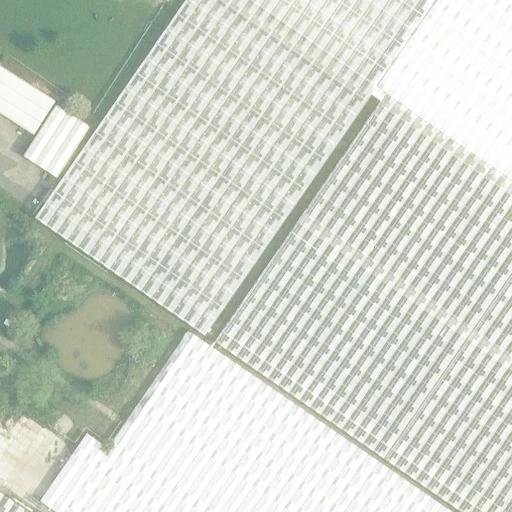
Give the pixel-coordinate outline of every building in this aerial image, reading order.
[(511,511),(511,0),(187,0),(35,220),(190,328),(204,337),(375,90),(376,91),(387,98),(219,348),(389,465),(458,511),(511,511)] [(0,69),(0,115),(28,133),(49,98),(0,69)] [(53,175),(83,123),(49,103),(19,155),(53,175)] [(108,449),(64,511),(449,511),(240,368),(187,332),(108,449)] [(97,406),(84,425),(92,430),(105,411),(97,406)] [(40,503),(51,511),(64,511),(108,449),(87,435),(40,503)] [(24,511),(0,495),(0,511),(24,511)]
